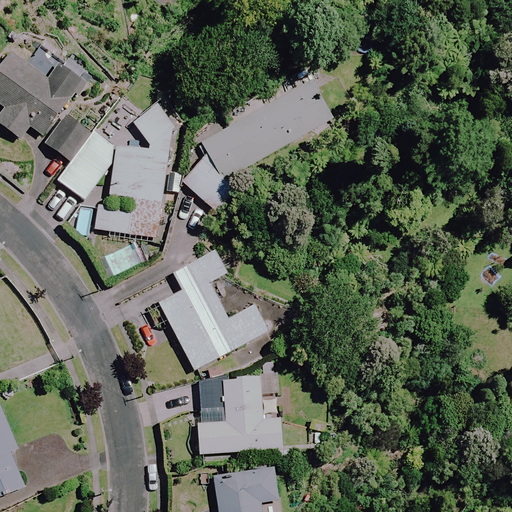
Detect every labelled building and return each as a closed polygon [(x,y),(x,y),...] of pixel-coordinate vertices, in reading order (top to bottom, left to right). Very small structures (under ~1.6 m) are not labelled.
[(41,136),(72,93),(77,96),(85,86),(55,65),(46,78),(6,51),(0,59),(0,109),(1,110),(0,110),(0,128),(18,141),(28,127),(41,136)] [(203,156),(180,184),(215,215),(233,190),(223,184),(330,124),(307,84),(197,145),(203,156)] [(104,233),(103,249),(128,251),(128,244),(154,246),(171,128),(154,105),(127,126),(146,149),(114,147),(109,202),(96,201),(94,232),(104,233)] [(227,277),(215,253),(171,276),(180,294),(157,306),(192,373),(266,335),(253,309),(226,323),(207,287),(227,277)] [(196,384),(198,412),(199,426),(195,426),(198,457),(280,450),(277,421),(261,422),(259,398),(277,396),(276,377),(196,384)] [(16,451),(0,413),(0,498),(22,490),(8,455),(16,451)] [(276,503),(272,471),(212,478),(215,511),(259,511),(259,505),(276,503)]
